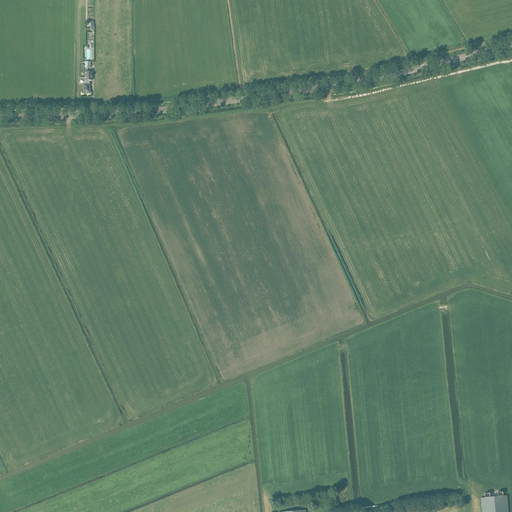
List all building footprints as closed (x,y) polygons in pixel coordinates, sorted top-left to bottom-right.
[(85,71),(85,84),(83,84),(83,92),(90,92),(89,81),(91,81),(92,81),(92,80),(92,72),(88,72),(88,68),(90,68),(90,62),(85,62),(85,71)] [(503,496),(502,492),(497,492),(498,496),(490,497),(489,493),(484,494),(485,498),(481,498),(482,511),(507,511),(506,496),(503,496)] [(461,511),(460,495),(433,498),(434,511),(461,511)] [(423,511),(422,499),(396,501),(397,511),(423,511)] [(390,511),(389,502),(368,504),(368,511),(390,511)]
